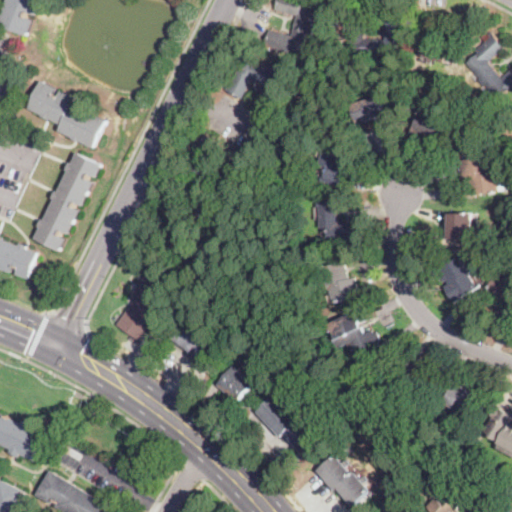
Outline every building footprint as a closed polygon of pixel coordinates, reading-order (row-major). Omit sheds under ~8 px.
[(47,0),(47,2),(43,1),(38,14),(30,11),(28,16),(35,19),(29,35),(0,24),(9,0),(47,0)] [(316,28),(314,35),(310,34),(305,53),(291,49),(290,53),(272,48),(271,51),(265,49),(271,29),(293,35),(298,16),(277,10),(279,0),(304,0),(304,3),(318,7),(312,26),(316,28)] [(379,40),(386,40),(386,18),(406,19),(406,24),(404,24),(404,42),(400,42),(399,56),(352,54),(353,40),(349,40),(349,20),(347,20),(347,16),(348,16),(367,16),(366,39),(379,40)] [(469,37),(463,54),(461,60),(446,56),(444,62),(433,59),(431,62),(428,61),(429,58),(420,55),(424,46),(426,39),(448,46),(452,32),(469,37)] [(503,77),(511,69),(511,91),(510,89),(499,99),(487,84),(484,87),(479,81),(482,78),(469,63),(480,54),(477,50),(492,37),(491,35),(492,34),(505,49),(490,62),(503,77)] [(250,57),(267,65),(268,62),(276,66),(274,69),(292,77),(284,92),(288,94),(281,110),(283,111),(280,116),(263,108),(262,107),(272,87),(253,78),(244,98),(225,89),(228,85),(230,86),(239,68),(243,71),(250,57)] [(58,95),(61,97),(64,90),(79,97),(77,103),(89,109),(86,116),(92,119),(95,113),(110,120),(97,148),(83,141),(82,142),(75,139),(76,138),(61,131),(64,125),(52,119),(51,119),(30,109),(44,80),(59,88),(56,94),(58,95)] [(385,100),(390,116),(386,118),(386,116),(380,118),(381,120),(377,121),(376,119),(365,122),(366,125),(360,127),(353,104),(383,94),(385,100)] [(422,106),(426,108),(426,107),(442,116),(443,113),(464,125),(461,130),(457,128),(444,150),(413,132),(419,122),(416,121),(421,111),(420,110),(422,106)] [(230,172),(240,151),(257,160),(255,164),(254,163),(245,180),(241,178),(233,193),(191,172),(198,158),(195,156),(204,139),(202,138),(205,133),(222,142),(212,162),(230,172)] [(350,186),(323,181),(326,166),(320,165),(324,145),(322,145),(323,139),(343,143),(338,167),(353,170),(350,186)] [(81,153),(104,165),(105,165),(99,177),(93,174),(91,179),(96,182),(85,205),(79,202),(77,207),(83,210),(71,234),(65,231),(63,235),(68,238),(62,251),(51,246),(37,238),(42,227),(41,226),(44,219),(46,220),(57,199),(55,198),(58,191),(60,192),(71,170),(69,169),(72,162),(75,164),(81,153)] [(490,164),(491,169),(497,168),(500,191),(474,195),(471,177),(465,178),(463,160),(489,156),(490,164)] [(226,250),(222,256),(212,275),(177,255),(185,240),(207,251),(220,228),(196,215),(207,196),(211,198),(209,202),(242,220),(226,250)] [(337,201),(338,211),(339,225),(356,224),(357,241),(330,242),(329,228),(322,228),(321,207),(318,208),(317,206),(317,202),(337,201)] [(474,214),(474,223),(479,223),(479,229),(473,229),(474,239),(448,239),(447,213),(474,213),(474,214)] [(0,235),(1,235),(0,237),(22,245),(23,243),(29,245),(31,246),(30,248),(41,252),(32,279),(19,274),(21,268),(16,266),(14,272),(0,266),(0,235)] [(468,262),(472,268),(475,266),(476,268),(470,272),(478,285),(481,283),(482,286),(457,302),(453,296),(447,286),(450,284),(448,280),(446,282),(444,280),(443,278),(446,277),(441,269),(464,255),(468,262)] [(350,277),(351,279),(357,277),(362,296),(335,303),(332,290),(326,291),(321,274),(320,268),(346,261),(350,277)] [(149,326),(140,340),(119,324),(136,299),(132,296),(149,271),(171,286),(154,312),(158,314),(149,326)] [(511,319),(504,316),(510,301),(488,291),(495,273),(500,275),(500,277),(511,282),(511,319)] [(365,310),(367,313),(370,319),(363,322),(368,333),(375,330),(376,333),(379,331),(383,340),(380,341),(382,344),(385,343),(390,352),(361,365),(357,357),(360,356),(357,348),(353,350),(350,344),(342,347),(338,340),(341,339),(337,330),(334,331),(331,323),(364,308),(365,310)] [(212,369),(191,354),(193,351),(173,337),(188,316),(209,330),(207,333),(227,348),(212,369)] [(423,365),(424,365),(434,370),(424,390),(414,385),(412,388),(402,382),(413,360),(423,365)] [(239,403),(238,405),(231,399),(233,397),(220,384),(237,366),(257,385),(239,403)] [(457,383),(467,388),(467,387),(477,392),(467,412),(457,407),(457,408),(450,405),(447,404),(457,383)] [(301,420),(304,417),(328,442),(311,459),(287,433),(284,437),(260,412),(278,395),(301,420)] [(497,406),(499,407),(500,407),(511,413),(511,454),(499,448),(503,441),(487,433),(495,417),(492,415),(497,406)] [(0,411),(24,423),(25,420),(37,426),(36,428),(51,435),(39,461),(22,453),(20,458),(12,454),(14,449),(0,442),(0,411)] [(345,462),(349,460),(352,464),(349,466),(354,473),(357,471),(362,477),(366,474),(372,481),(368,484),(373,491),(355,506),(340,488),(335,492),(318,472),(339,455),(345,462)] [(101,499),(106,501),(120,510),(118,511),(67,511),(59,507),(58,506),(60,503),(56,501),(54,504),(38,495),(53,470),(101,499)] [(22,510),(21,511),(0,511),(0,485),(3,479),(28,491),(20,509),(22,510)] [(454,492),(463,501),(466,504),(461,510),(463,511),(438,511),(432,505),(433,504),(431,502),(433,499),(432,498),(436,494),(437,495),(442,491),(445,494),(450,488),(454,492)]
